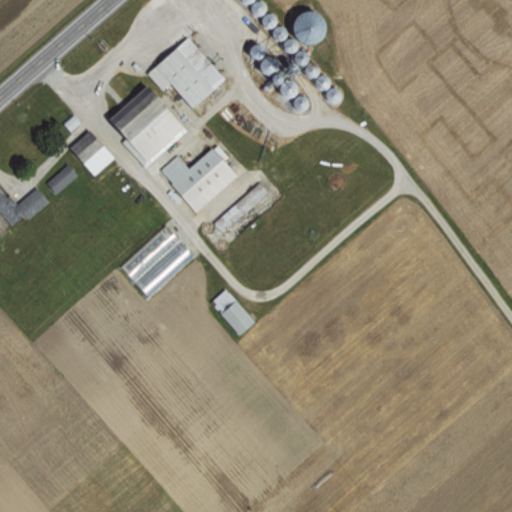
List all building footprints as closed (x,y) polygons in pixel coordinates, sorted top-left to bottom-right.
[(288,8),(288,39),(318,40),(318,9),(288,8)] [(222,77),(186,34),(144,69),(159,88),(167,81),(188,106),(222,77)] [(184,128),(141,82),(102,118),(145,165),(184,128)] [(79,121),(72,112),(61,122),(69,130),(79,121)] [(67,146),(93,174),(113,156),(87,128),(67,146)] [(159,166),(190,209),(234,177),(212,145),(185,165),(177,154),(159,166)] [(53,191),(77,176),(69,163),(45,179),(53,191)] [(266,189),(257,180),(217,217),(226,226),(266,189)] [(47,199),(35,185),(12,204),(0,189),(0,212),(9,224),(22,213),(26,217),(47,199)] [(192,253),(163,223),(119,265),(147,295),(192,253)] [(237,333),(252,319),(223,286),(207,301),(237,333)]
